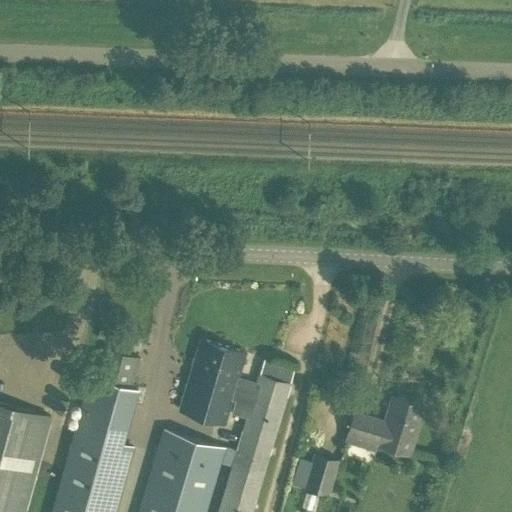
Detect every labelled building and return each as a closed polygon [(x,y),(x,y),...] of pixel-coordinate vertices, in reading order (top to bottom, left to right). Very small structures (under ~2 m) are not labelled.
[(311,262),(312,285),(322,285),(321,262),(311,262)] [(256,383),(237,377),(245,349),(200,336),(179,409),(224,423),(232,399),(234,400),(231,411),(246,416),(237,448),(163,425),(137,511),(206,511),(220,466),(230,468),(216,511),(251,511),(290,381),(259,373),(256,383)] [(96,375),(90,373),(51,511),(115,511),(119,502),(134,444),(123,441),(138,385),(132,384),(140,356),(104,346),(96,375)] [(356,367),(359,351),(349,349),(346,366),(356,367)] [(338,389),(343,369),(331,366),(326,386),(338,389)] [(410,454),(425,404),(391,394),(384,418),(354,409),(347,435),(410,454)] [(0,511),(24,511),(51,415),(0,400),(0,511)] [(340,458),(315,450),(312,459),(300,455),(291,481),(329,493),(340,458)]
